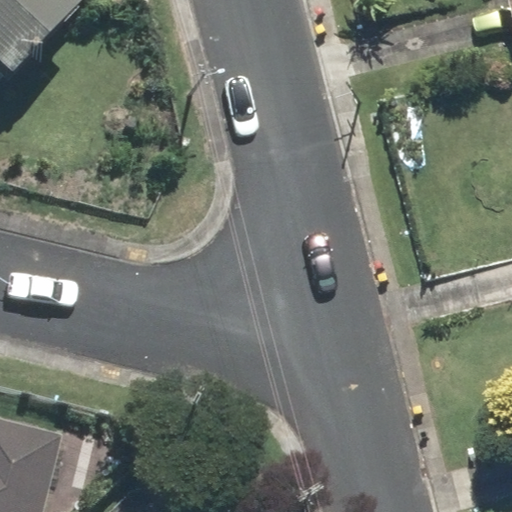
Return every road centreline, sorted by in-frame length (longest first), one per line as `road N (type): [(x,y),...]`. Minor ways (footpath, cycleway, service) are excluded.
road 1 (residential): [(336,362),(248,0)]
road 2 (residential): [(0,280),(336,362)]
road 3 (residential): [(374,511),(336,362)]
